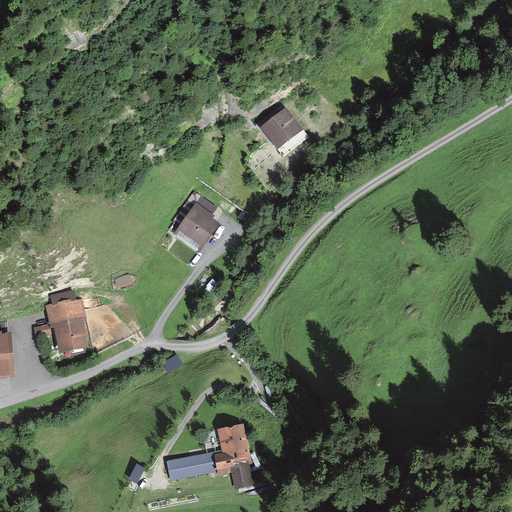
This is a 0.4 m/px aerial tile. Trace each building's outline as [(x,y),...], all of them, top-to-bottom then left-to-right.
[(282,153),(305,136),(286,111),(264,128),(282,153)] [(200,248),(217,224),(209,219),(211,216),(196,206),(178,233),(200,248)] [(219,285),(212,279),(204,289),(211,295),(219,285)] [(61,351),(86,346),(83,333),(85,332),(82,317),(84,317),(81,300),(48,307),(52,325),(55,325),(61,351)] [(0,375),(10,375),(7,335),(0,335),(0,375)] [(177,355),(162,365),(168,375),(183,366),(177,355)] [(251,467),(243,427),(220,432),(224,452),(215,454),(218,469),(219,473),(232,470),(235,485),(250,482),(247,467),(251,467)] [(46,445),(57,440),(52,430),(41,436),(46,445)] [(172,478),(218,469),(215,454),(169,463),(172,478)]
